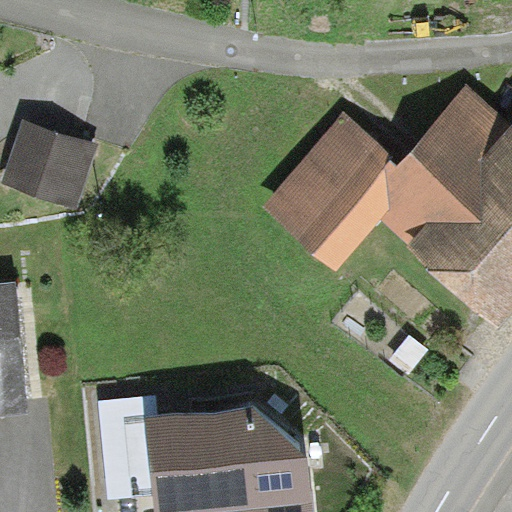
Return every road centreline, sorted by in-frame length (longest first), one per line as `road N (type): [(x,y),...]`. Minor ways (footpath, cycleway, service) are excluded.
road 1 (residential): [(511,46),(374,57),(273,53),(165,42),(11,0)]
road 2 (tertiary): [(438,511),(511,399)]
